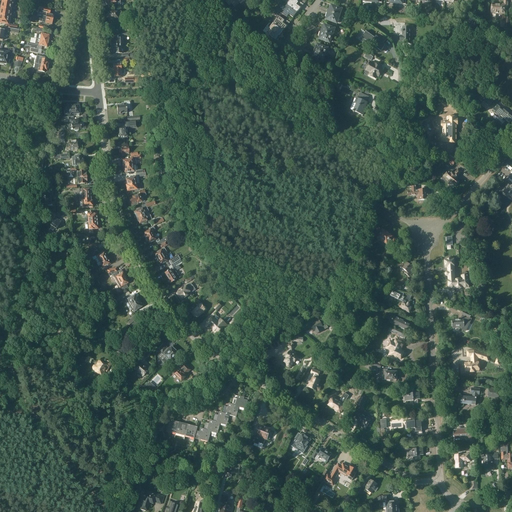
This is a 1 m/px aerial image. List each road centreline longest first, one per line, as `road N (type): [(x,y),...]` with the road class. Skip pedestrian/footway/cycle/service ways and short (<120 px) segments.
road 1 (residential): [(441,481),(411,482),(178,322),(112,203),(98,88)]
road 2 (residential): [(422,231),(441,481)]
road 3 (residential): [(28,224),(60,89)]
road 4 (residential): [(511,145),(450,218),(422,231)]
